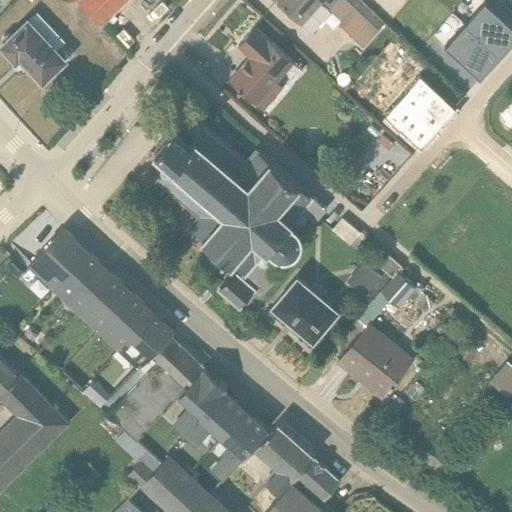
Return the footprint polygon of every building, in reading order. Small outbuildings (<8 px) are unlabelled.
[(32,56),(43,67),(67,45),(59,36),(66,29),(38,0),(32,6),(29,4),(11,21),(10,21),(9,21),(8,21),(7,21),(5,22),(4,22),(4,23),(3,24),(2,25),(2,26),(1,27),(1,29),(2,30),(4,34),(29,59),(32,56)] [(90,0),(102,12),(114,0),(90,0)] [(359,0),(288,0),(312,22),(332,0),(340,9),(339,11),(364,34),(379,18),(359,0)] [(359,0),(379,18),(384,12),(370,0),(359,0)] [(511,14),(496,0),(475,0),(465,12),(501,44),(511,31),(511,14)] [(501,44),(465,12),(445,35),(480,67),(501,44)] [(277,69),(295,49),(255,14),(239,32),(251,43),(230,67),(247,81),(246,82),(256,91),(257,90),(263,95),(282,73),(277,69)] [(421,131),(456,93),(420,60),(385,100),(421,131)] [(173,112),(157,131),(167,140),(166,141),(165,142),(165,143),(164,145),(164,146),(165,148),(166,149),(167,150),(168,151),(169,151),(159,163),(201,199),(191,211),(204,224),(203,226),(204,227),(206,225),(230,246),(228,248),(230,249),(232,247),(240,253),(236,258),(234,257),(220,274),(241,291),(254,276),(261,281),(274,265),(268,260),(271,256),(265,251),(268,250),(271,248),(273,246),(274,243),(274,239),(276,241),(282,243),(286,243),(292,242),(295,240),(298,237),(301,233),(303,227),(303,222),(299,212),(301,212),(304,210),(306,208),(307,205),(307,201),(306,198),(316,206),(326,194),(298,170),(301,167),(299,166),(297,168),(273,147),(275,145),(273,144),(272,146),(271,146),(257,134),(247,146),(202,109),(200,108),(198,107),(194,108),(192,109),(190,110),(189,112),(188,114),(188,118),(189,120),(190,122),(192,123),(193,124),(190,127),(173,112)] [(361,218),(343,202),(331,218),(348,233),(361,218)] [(31,250),(54,276),(89,238),(64,215),(63,215),(31,250)] [(111,259),(89,238),(54,276),(77,296),(111,259)] [(392,263),(402,252),(388,240),(378,251),(392,263)] [(374,279),(384,258),(366,248),(355,269),(374,279)] [(352,307),(363,317),(370,308),(382,295),(400,311),(408,303),(399,294),(408,283),(424,296),(431,288),(399,257),(352,307)] [(77,296),(96,316),(131,278),(111,259),(77,296)] [(273,292),(314,326),(340,295),(299,261),(273,292)] [(117,334),(152,297),(131,278),(96,316),(117,334)] [(151,343),(174,318),(152,297),(117,334),(139,354),(151,343)] [(339,347),(382,382),(414,343),(370,308),(363,317),(339,347)] [(11,313),(5,319),(25,337),(31,331),(15,317),(11,313)] [(179,382),(204,354),(170,322),(151,343),(157,348),(108,399),(126,416),(137,426),(179,382)] [(0,376),(18,357),(0,339),(0,376)] [(511,378),(511,351),(507,347),(489,367),(508,383),(511,378)] [(0,478),(72,406),(20,354),(18,357),(0,376),(0,382),(17,400),(0,416),(0,478)] [(225,378),(227,375),(204,354),(179,382),(189,391),(171,411),(185,424),(225,378)] [(111,380),(94,365),(84,376),(101,392),(111,380)] [(185,424),(195,433),(213,414),(222,423),(242,402),(227,388),(231,384),(225,378),(185,424)] [(231,432),(210,456),(223,468),(268,418),(261,411),(257,415),(242,402),(222,423),(231,432)] [(341,470),(277,411),(268,418),(253,437),(275,458),(264,471),(279,484),(256,511),(338,511),(339,511),(321,493),(341,470)] [(162,449),(126,416),(116,427),(139,449),(129,460),(140,471),(162,449)] [(424,435),(416,446),(450,470),(457,459),(424,435)] [(243,511),(240,509),(239,507),(240,506),(171,440),(162,449),(140,471),(170,500),(159,511),(243,511)] [(145,511),(152,506),(128,483),(99,511),(145,511)]
